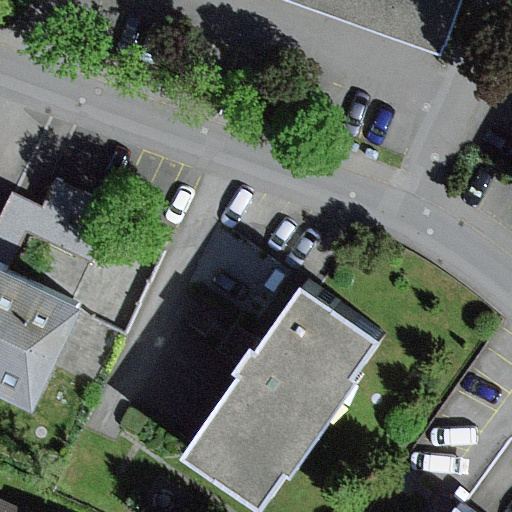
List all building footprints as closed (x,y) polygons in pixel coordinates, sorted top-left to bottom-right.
[(462,0),(289,0),(443,55),(462,0)] [(49,204),(36,230),(94,257),(118,207),(60,179),(49,204)] [(36,230),(49,204),(15,188),(0,220),(0,247),(23,258),(36,230)] [(0,370),(50,394),(98,293),(23,258),(0,247),(0,370)] [(394,327),(317,273),(271,338),(264,333),(247,357),(253,362),(198,441),(271,492),(297,455),(307,461),(373,367),(368,364),(394,327)] [(0,511),(34,511),(0,496),(0,511)] [(491,511),(471,497),(460,511),(491,511)]
